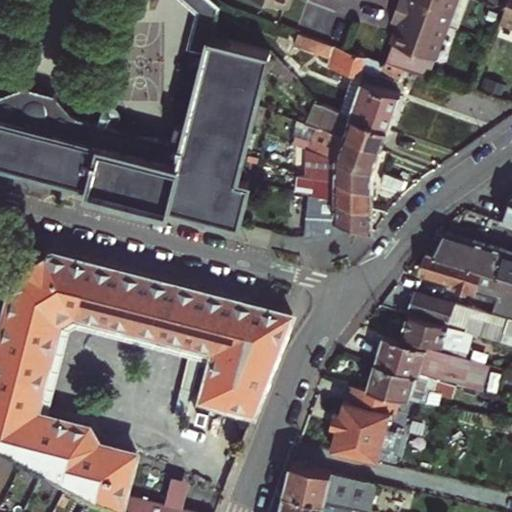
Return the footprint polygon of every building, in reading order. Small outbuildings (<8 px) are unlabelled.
[(173,0),(208,35),(265,48),(212,0),(173,0)] [(390,0),(390,3),(438,19),(444,0),(390,0)] [(456,0),(444,0),(438,19),(449,23),(456,0)] [(511,21),(511,27),(510,34),(511,35),(511,0),(498,0),(498,3),(494,16),(511,21)] [(419,72),(438,19),(390,3),(387,10),(385,17),(396,21),(382,59),(400,65),(419,72)] [(382,59),(371,56),(295,30),(291,43),(328,55),(326,61),(362,73),(364,67),(396,78),(400,65),(382,59)] [(0,160),(14,164),(24,167),(89,183),(88,189),(131,200),(168,210),(169,204),(236,221),(245,176),(233,174),(266,50),(208,35),(181,141),(76,115),(55,93),(24,85),(0,93),(0,160)] [(398,91),(360,78),(348,113),(386,126),(394,102),(398,91)] [(320,113),(320,124),(328,127),(378,146),(383,132),(386,126),(348,113),(345,121),(320,113)] [(328,127),(321,147),(334,152),(372,166),(373,163),(375,156),(378,146),(328,127)] [(372,177),(372,166),(334,152),(333,161),(318,156),(317,167),(334,173),(371,186),(372,177)] [(331,192),(334,173),(317,167),(317,171),(316,187),(331,192)] [(316,187),(317,171),(304,170),(304,172),(291,172),(291,190),(303,191),(301,234),(346,228),(347,227),(314,215),(316,187)] [(371,196),(371,186),(334,173),(331,192),(371,205),(371,196)] [(316,187),(314,215),(347,227),(350,218),(369,225),(370,214),(371,205),(331,192),(316,187)] [(497,226),(493,239),(506,243),(511,230),(497,226)] [(446,241),(439,238),(435,250),(433,256),(469,267),(476,245),(451,237),(447,236),(446,241)] [(469,267),(501,276),(508,254),(501,252),(476,245),(469,267)] [(511,255),(508,254),(501,276),(511,279),(511,255)] [(511,279),(501,276),(469,267),(433,256),(426,276),(457,286),(456,290),(481,297),(485,287),(511,295),(511,279)] [(217,365),(208,402),(261,415),(297,318),(54,257),(39,267),(25,277),(23,283),(0,375),(0,446),(99,499),(120,510),(123,511),(130,504),(136,476),(141,455),(103,446),(94,430),(54,420),(42,417),(64,327),(81,317),(220,353),(217,365)] [(511,319),(511,295),(485,287),(481,297),(480,303),(477,310),(511,319)] [(415,311),(413,319),(477,337),(504,344),(508,331),(511,332),(511,319),(477,310),(420,294),(415,311)] [(42,417),(54,420),(75,336),(82,332),(217,365),(220,353),(81,317),(64,327),(42,417)] [(470,361),(477,337),(413,319),(410,329),(406,342),(470,361)] [(406,342),(388,338),(383,356),(380,365),(460,388),(486,395),(493,367),(470,361),(406,342)] [(460,388),(380,365),(375,382),(372,392),(404,400),(440,408),(443,397),(457,400),(460,388)] [(401,417),(404,400),(372,392),(357,389),(353,405),(348,404),(345,417),(338,416),(336,422),(334,429),(341,431),(337,452),(384,463),(395,415),(401,417)] [(218,413),(219,412),(220,411),(221,409),(220,408),(220,407),(219,406),(217,405),(216,405),(214,405),(213,406),(212,407),(212,409),(212,410),(212,411),(213,412),(214,413),(216,414),(217,414),(218,413)] [(293,487),(291,496),(330,505),(359,511),(374,511),(381,486),(298,466),(293,487)] [(164,511),(163,511),(130,504),(123,511),(183,511),(189,489),(172,484),(164,511)] [(286,511),(328,511),(330,505),(291,496),(286,511)]
